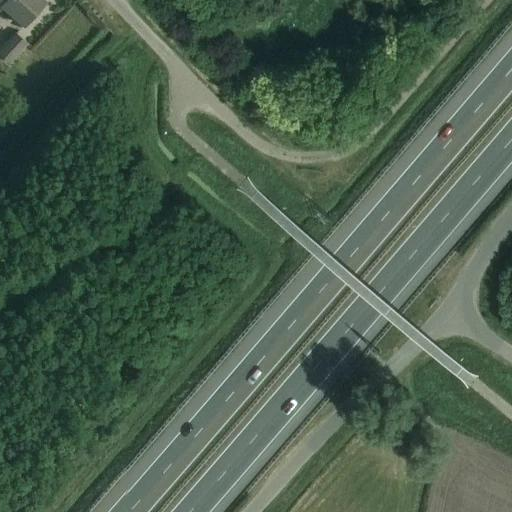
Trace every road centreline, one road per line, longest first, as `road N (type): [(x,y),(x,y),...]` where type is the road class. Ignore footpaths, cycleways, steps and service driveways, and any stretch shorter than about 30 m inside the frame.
road 1 (motorway): [(511,66),(126,511)]
road 2 (motorway): [(187,511),(511,137)]
road 3 (track): [(484,0),(373,131),(338,155),(279,155),(260,146),(180,71)]
road 4 (unclassified): [(252,511),(369,387),(461,312)]
